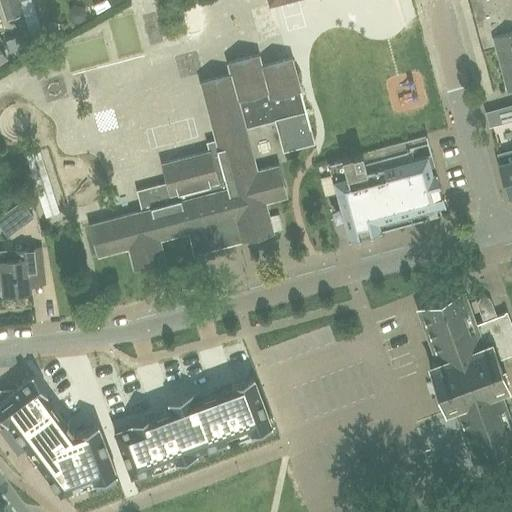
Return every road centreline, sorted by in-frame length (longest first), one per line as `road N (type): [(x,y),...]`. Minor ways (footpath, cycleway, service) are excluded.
road 1 (residential): [(0,351),(144,333),(352,275)]
road 2 (residential): [(495,231),(435,0)]
road 3 (unclassified): [(290,443),(267,381),(376,342)]
road 4 (residential): [(437,511),(376,342)]
road 5 (residential): [(352,275),(495,231)]
